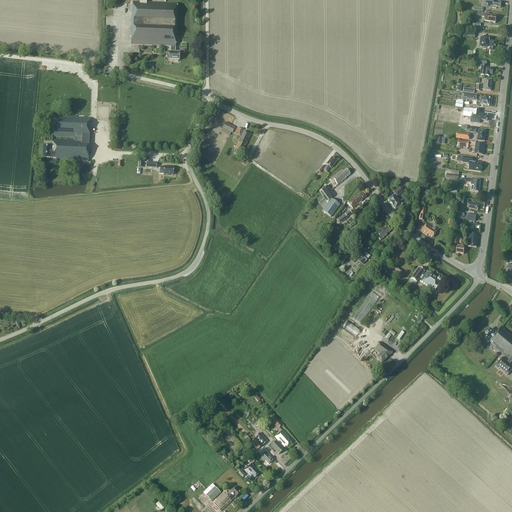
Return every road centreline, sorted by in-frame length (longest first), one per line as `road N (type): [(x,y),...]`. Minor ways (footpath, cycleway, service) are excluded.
road 1 (tertiary): [(0,339),(102,292),(189,269),(208,219),(187,152),(212,105)]
road 2 (unclassified): [(244,511),(460,302),(477,275)]
road 3 (tertiary): [(212,105),(331,144),(409,234),(477,275)]
road 4 (tertiary): [(477,275),(511,13)]
